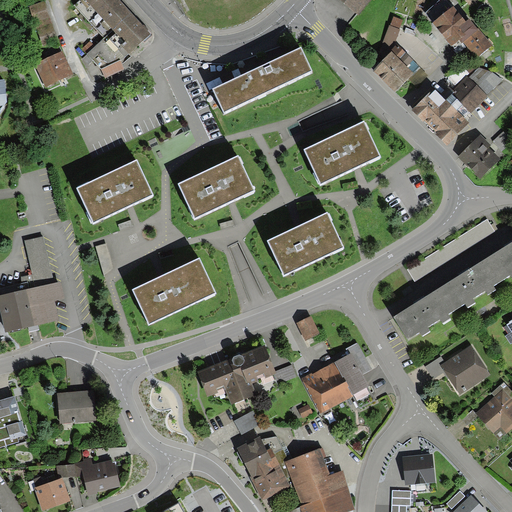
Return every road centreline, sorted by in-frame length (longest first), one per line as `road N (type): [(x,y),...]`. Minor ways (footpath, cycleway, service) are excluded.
road 1 (residential): [(293,6),(445,160),(461,198)]
road 2 (residential): [(346,283),(120,375)]
road 3 (secondary): [(293,6),(261,33),(212,46),(176,31),(146,0)]
road 4 (residential): [(346,283),(421,408)]
road 5 (residential): [(461,198),(445,223),(346,283)]
road 6 (residential): [(421,408),(511,507)]
road 7 (residential): [(120,375),(64,348),(0,366)]
road 8 (residential): [(366,511),(381,450),(421,408)]
